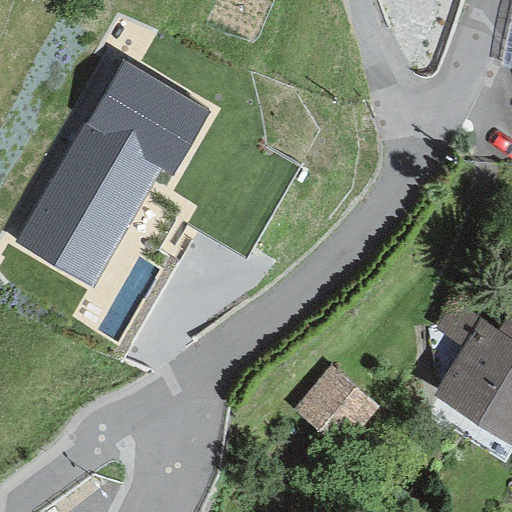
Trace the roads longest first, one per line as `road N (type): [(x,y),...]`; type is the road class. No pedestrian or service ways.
road 1 (unclassified): [(485,0),(451,96),(376,213),(153,419)]
road 2 (unclassified): [(153,419),(112,422),(0,511)]
